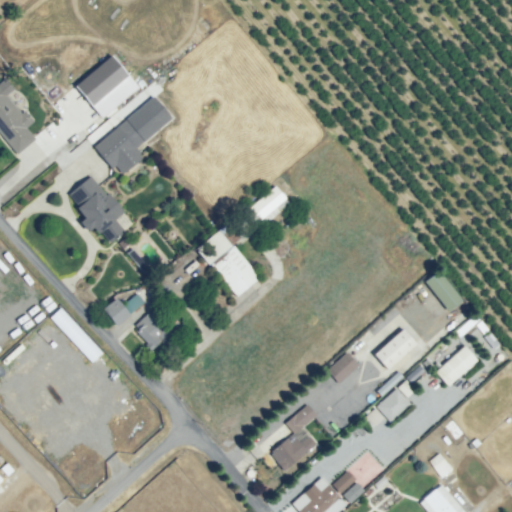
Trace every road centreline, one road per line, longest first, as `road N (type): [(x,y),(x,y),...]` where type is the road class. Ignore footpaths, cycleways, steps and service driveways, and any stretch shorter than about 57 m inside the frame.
road 1 (residential): [(185,424),(0,220)]
road 2 (residential): [(87,511),(185,424)]
